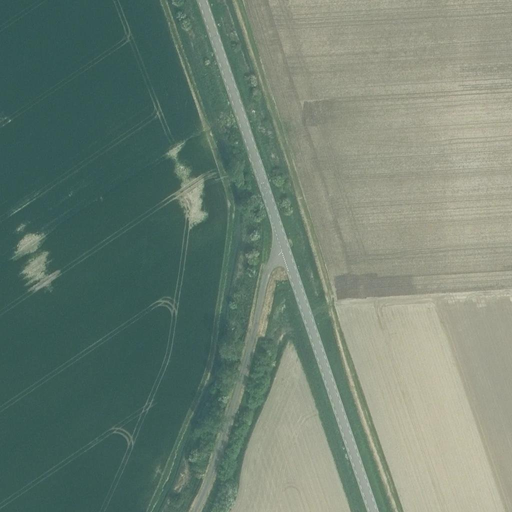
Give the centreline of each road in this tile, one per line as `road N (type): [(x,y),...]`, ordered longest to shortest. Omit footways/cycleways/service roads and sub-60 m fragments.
road 1 (unclassified): [(192,511),(268,266),(284,250)]
road 2 (tertiary): [(372,511),(284,250)]
road 3 (tertiary): [(284,250),(198,0)]
